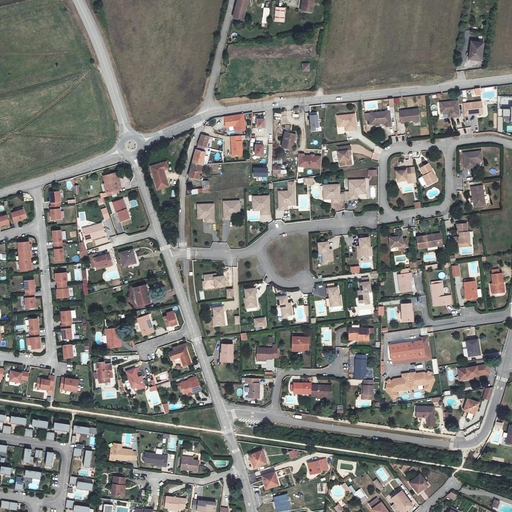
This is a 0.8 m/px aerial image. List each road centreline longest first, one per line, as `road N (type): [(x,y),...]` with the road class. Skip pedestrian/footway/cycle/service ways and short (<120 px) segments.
road 1 (unclassified): [(511,77),(208,113)]
road 2 (residential): [(274,416),(469,444),(485,429),(507,358)]
road 3 (residential): [(448,143),(387,153),(383,203),(390,215),(438,208),(448,198)]
road 4 (unclassified): [(126,135),(76,0)]
road 5 (residential): [(40,223),(51,363)]
road 6 (residential): [(182,253),(182,182),(195,118)]
road 7 (residential): [(0,440),(62,450),(54,501),(33,500)]
road 8 (residential): [(256,247),(284,229),(376,218)]
road 9 (residential): [(274,416),(280,371),(336,371),(339,350)]
